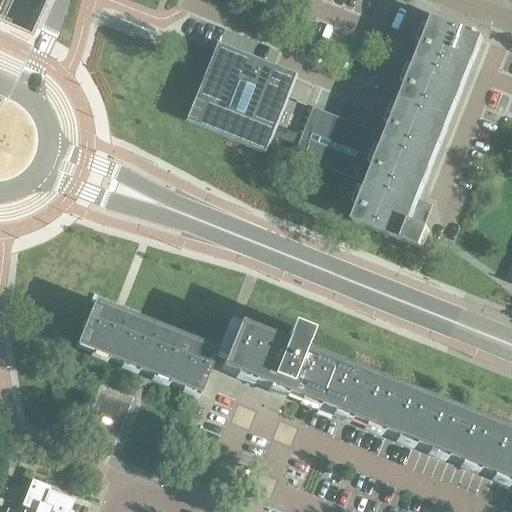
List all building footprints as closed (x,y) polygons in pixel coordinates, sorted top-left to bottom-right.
[(267,7),(269,0),(246,0),(267,8),(268,7),(267,7)] [(419,201),(483,40),(478,38),(479,36),(475,34),(475,36),(433,20),(385,142),(368,183),(353,223),(421,250),(429,231),(416,226),(425,204),(419,201)] [(189,123),(266,154),(298,76),(220,45),(189,123)] [(373,138),(376,132),(374,132),(374,133),(313,108),(294,156),(354,180),(354,181),(355,182),(357,178),(368,183),(385,142),(373,138)] [(206,368),(216,346),(154,321),(92,296),(90,301),(75,339),(74,342),(89,348),(88,351),(105,357),(106,355),(120,361),(119,363),(135,369),(136,367),(150,373),(149,375),(166,382),(167,379),(181,385),(180,387),(196,394),(198,388),(199,388),(206,368)] [(229,322),(217,353),(215,358),(224,362),(221,368),(222,369),(220,371),(236,377),(235,380),(253,387),(254,385),(267,390),(267,393),(284,400),(285,397),(299,403),(298,405),(317,413),(318,410),(331,416),(330,418),(348,425),(349,423),(363,429),(362,431),(380,438),(381,436),(396,441),(395,444),(412,451),(413,449),(427,454),(426,456),(444,464),(445,461),(459,467),(458,469),(476,476),(477,474),(491,480),(490,482),(508,489),(509,487),(511,487),(511,434),(304,352),(310,335),(292,328),(286,341),(287,342),(286,344),(229,322)] [(17,505),(14,511),(69,511),(73,503),(48,493),(50,489),(31,482),(21,506),(17,505)]
